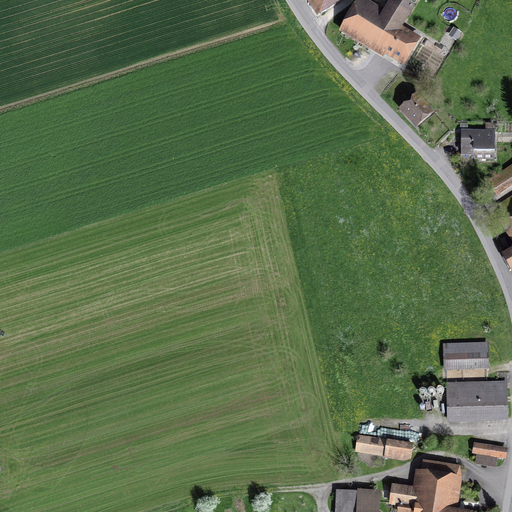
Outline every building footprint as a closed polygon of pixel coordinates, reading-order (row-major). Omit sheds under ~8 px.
[(312,0),(318,9),(331,0),(312,0)] [(393,0),(385,14),(361,0),(360,0),(345,26),(402,61),(415,40),(398,30),(412,7),(400,0),(393,0)] [(417,99),(405,109),(417,123),(429,112),(417,99)] [(494,132),(462,132),(462,155),(474,155),(474,151),(494,151),(494,132)] [(511,166),(485,183),(493,196),(511,184),(511,166)] [(511,208),(504,213),(511,226),(511,251),(502,258),(511,271),(511,270),(511,208)] [(486,348),(446,349),(446,368),(486,366),(486,348)] [(506,383),(447,385),(448,419),(506,418),(506,383)] [(411,444),(359,436),(357,451),(386,456),(386,453),(409,457),(411,444)] [(478,453),(493,456),(494,448),(475,445),(473,453),(478,453)] [(506,449),(494,448),(493,456),(497,456),(504,457),(506,449)] [(495,466),(497,456),(493,456),(478,453),(476,463),(495,466)] [(455,511),(449,511),(456,468),(443,466),(441,479),(423,476),(421,491),(394,487),(391,503),(401,504),(399,511),(455,511)] [(374,511),(376,494),(339,492),(337,511),(374,511)]
